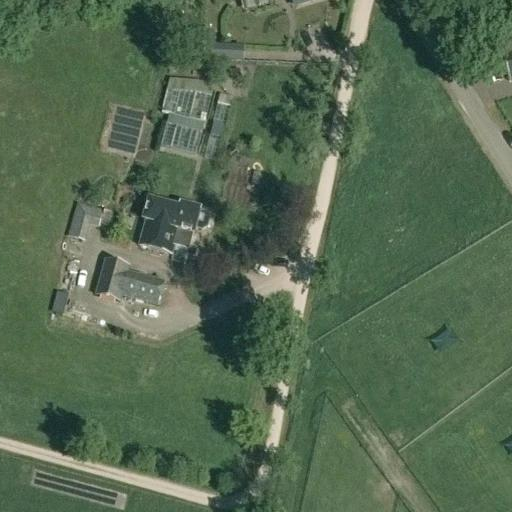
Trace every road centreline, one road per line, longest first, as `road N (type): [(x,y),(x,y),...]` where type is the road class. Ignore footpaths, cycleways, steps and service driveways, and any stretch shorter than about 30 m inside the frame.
road 1 (unclassified): [(243,499),(265,471),(365,0)]
road 2 (track): [(289,511),(315,393),(324,384),(339,392),(424,511)]
road 3 (unclassified): [(511,170),(403,0)]
